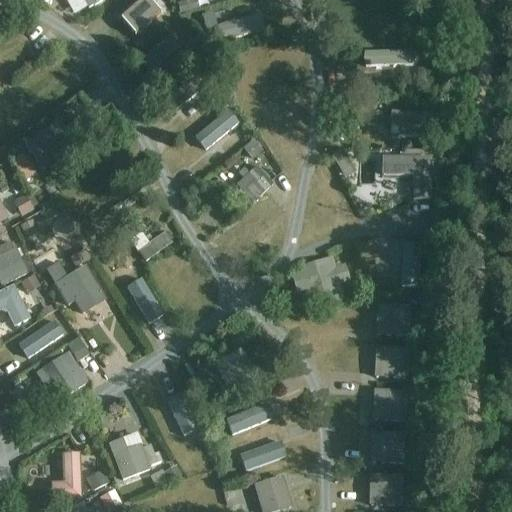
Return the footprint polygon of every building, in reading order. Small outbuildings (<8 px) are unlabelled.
[(103,3),(101,0),(81,0),(88,11),(103,3)] [(146,0),(143,0),(120,21),(135,39),(161,16),(146,0)] [(180,16),(198,11),(195,2),(177,7),(180,16)] [(214,14),(202,18),(206,31),(217,28),(214,14)] [(148,75),(180,48),(171,37),(138,63),(148,75)] [(194,41),(182,50),(189,60),(201,51),(194,41)] [(165,102),(174,113),(210,85),(202,74),(165,102)] [(288,93),(249,110),(274,165),(286,159),(282,150),(298,143),(284,112),(295,107),(288,93)] [(342,115),(342,103),(334,103),(334,115),(342,115)] [(230,108),(222,113),(196,133),(206,147),(240,121),(232,111),(230,108)] [(403,138),(414,139),(426,139),(427,130),(437,131),(437,116),(391,114),(390,127),(404,129),(403,138)] [(60,123),(24,148),(42,174),(78,149),(60,123)] [(253,142),(243,151),(253,162),(263,153),(253,142)] [(343,152),(333,157),(344,177),(354,171),(343,152)] [(14,162),(12,164),(24,182),(34,175),(21,157),(14,162)] [(431,201),(431,160),(382,159),(382,178),(413,178),(413,201),(431,201)] [(254,206),(273,187),(254,169),(236,188),(254,206)] [(15,183),(9,187),(12,193),(19,190),(15,183)] [(13,204),(21,220),(33,214),(24,198),(13,204)] [(0,203),(0,226),(10,220),(0,203)] [(415,226),(428,227),(429,213),(415,212),(415,226)] [(147,216),(137,222),(145,237),(156,230),(147,216)] [(81,228),(77,223),(70,221),(65,225),(63,232),(67,237),(74,239),(80,235),(81,228)] [(39,235),(33,223),(20,229),(26,241),(39,235)] [(145,265),(172,246),(164,235),(155,242),(151,237),(145,241),(142,236),(130,244),(145,265)] [(28,277),(16,251),(14,252),(11,245),(0,249),(0,285),(2,289),(28,277)] [(402,276),(401,289),(416,289),(416,288),(418,247),(404,246),(402,270),(402,276)] [(86,252),(70,261),(75,270),(91,262),(86,252)] [(309,294),(314,312),(345,303),(340,286),(349,283),(345,266),(336,269),(333,259),(300,269),(301,274),(291,277),(297,297),(309,294)] [(49,272),(69,308),(76,304),(83,316),(106,303),(87,269),(68,279),(60,265),(49,272)] [(175,311),(191,301),(172,273),(157,283),(175,311)] [(40,289),(34,278),(21,285),(27,296),(40,289)] [(141,281),(127,290),(149,326),(163,317),(141,281)] [(13,289),(0,295),(0,314),(5,312),(13,330),(29,322),(13,289)] [(376,338),(408,339),(409,309),(376,308),(376,338)] [(28,361),(63,337),(54,324),(19,348),(28,361)] [(89,357),(79,343),(68,351),(77,364),(89,357)] [(374,350),(373,380),(406,381),(408,351),(374,350)] [(42,372),(37,376),(56,406),(62,402),(79,391),(77,389),(86,383),(68,355),(42,372)] [(246,357),(216,374),(231,401),(261,384),(246,357)] [(218,404),(211,392),(198,400),(205,412),(218,404)] [(406,394),(373,393),(372,423),(404,425),(406,394)] [(168,402),(185,439),(199,433),(182,396),(168,402)] [(265,406),(226,422),(232,437),(271,421),(265,406)] [(404,437),(371,435),(369,465),(402,467),(404,437)] [(108,447),(122,484),(151,473),(150,469),(162,465),(159,455),(154,457),(151,448),(141,451),(136,437),(108,447)] [(243,472),(283,460),(276,437),(236,448),(243,472)] [(78,452),(61,452),(61,501),(78,501),(78,452)] [(181,478),(177,468),(165,473),(169,483),(181,478)] [(108,486),(102,473),(87,480),(93,493),(108,486)] [(402,478),(369,478),(368,508),(401,509),(402,478)] [(292,511),(282,479),(253,488),(260,511),(292,511)] [(115,511),(122,509),(114,493),(101,499),(107,511),(115,511)]
